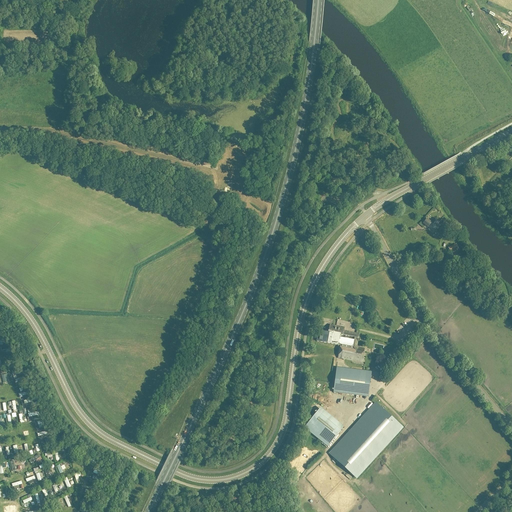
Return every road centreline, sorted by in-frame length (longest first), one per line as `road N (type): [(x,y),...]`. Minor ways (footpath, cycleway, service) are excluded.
road 1 (tertiary): [(365,215),(329,254),(305,304),(277,446),(232,478),(179,473),(97,431),(23,308),(0,287)]
road 2 (primary): [(148,511),(268,245),(294,154),(318,0)]
road 3 (unclassified): [(511,428),(428,328),(365,215)]
road 4 (tertiary): [(365,215),(511,131)]
